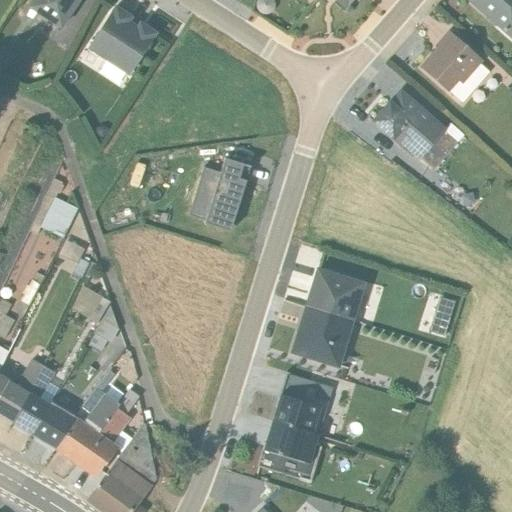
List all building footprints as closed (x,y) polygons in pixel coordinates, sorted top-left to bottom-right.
[(34,0),(28,10),(58,29),(77,0),(34,0)] [(511,0),(465,0),(465,1),(487,21),(487,24),(491,27),(494,27),(510,41),(511,37),(511,0)] [(87,51),(126,76),(154,34),(139,24),(134,30),(125,24),(129,18),(114,8),(87,51)] [(446,32),(434,45),(435,46),(417,68),(446,94),(448,93),(461,104),(487,73),(479,65),(481,62),(481,61),(446,32)] [(399,92),(370,123),(391,141),(393,140),(417,161),(443,131),(399,92)] [(203,163),(190,211),(232,223),(251,157),(225,149),(219,168),(203,163)] [(60,184),(52,179),(28,232),(35,235),(39,228),(62,238),(76,211),(54,199),(56,194),(58,195),(62,187),(60,186),(60,184)] [(82,250),(65,242),(59,256),(75,264),(71,274),(80,279),(86,264),(78,259),(82,250)] [(361,284),(316,270),(305,307),(350,321),(361,284)] [(26,309),(42,278),(34,273),(29,282),(28,281),(20,294),(22,295),(19,300),(15,309),(14,311),(19,320),(21,320),(26,309)] [(4,316),(10,305),(0,299),(0,337),(3,339),(13,321),(4,316)] [(108,303),(102,299),(101,299),(89,319),(96,323),(108,303)] [(291,352),(336,368),(350,321),(305,307),(291,352)] [(109,344),(117,331),(108,308),(92,334),(93,335),(87,346),(97,352),(98,353),(105,342),(109,344)] [(0,376),(0,416),(10,423),(42,367),(30,360),(15,386),(0,376)] [(52,374),(42,367),(10,423),(31,435),(50,404),(58,389),(47,383),(52,374)] [(271,421),(316,436),(331,388),(284,374),(274,407),(275,408),(271,421)] [(79,408),(53,449),(73,464),(117,404),(104,394),(103,395),(94,388),(79,408)] [(124,415),(137,398),(128,390),(73,464),(94,480),(117,449),(121,452),(130,439),(121,432),(129,419),(124,415)] [(50,404),(31,435),(53,449),(73,417),(50,404)] [(313,445),(316,436),(271,421),(261,448),(255,467),(309,484),(320,447),(313,445)] [(140,511),(141,510),(135,505),(153,478),(150,464),(165,461),(160,436),(145,438),(142,425),(141,425),(87,498),(105,511),(140,511)]
